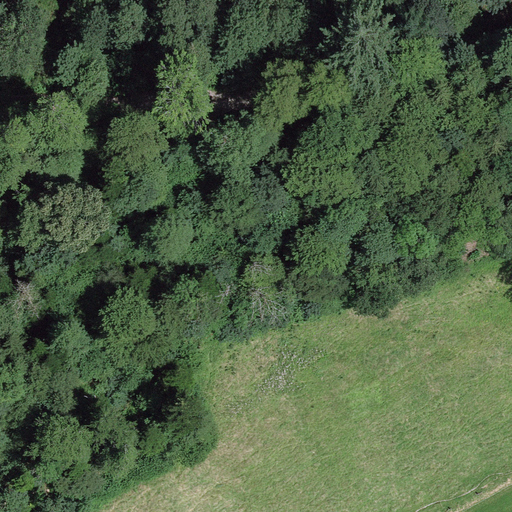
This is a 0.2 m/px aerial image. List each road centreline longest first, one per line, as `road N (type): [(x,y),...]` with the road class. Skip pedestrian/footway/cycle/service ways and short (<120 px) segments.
road 1 (track): [(511,38),(426,73),(352,91),(0,103)]
road 2 (track): [(0,18),(78,56),(222,99),(193,125),(0,221)]
